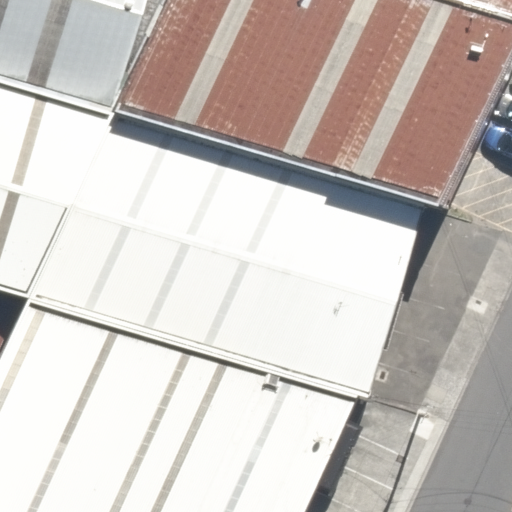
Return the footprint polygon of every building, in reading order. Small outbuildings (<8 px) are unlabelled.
[(0,0),(0,87),(100,117),(159,0),(0,0)] [(511,36),(511,0),(159,0),(100,117),(420,207),(432,210),(511,36)] [(0,296),(17,302),(100,117),(0,87),(0,296)] [(420,207),(100,117),(17,302),(346,402),(363,406),(420,207)] [(296,511),(346,402),(17,302),(0,341),(0,511),(296,511)]
